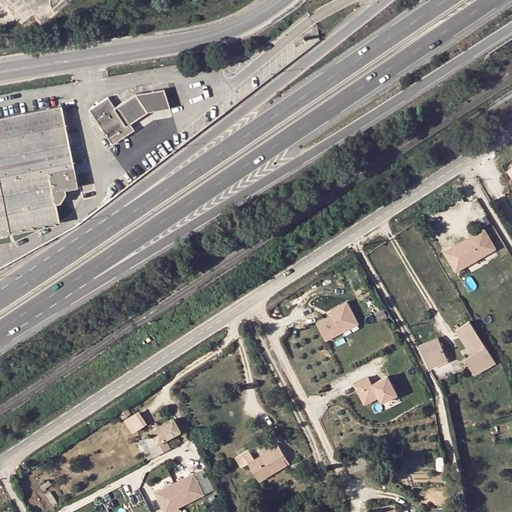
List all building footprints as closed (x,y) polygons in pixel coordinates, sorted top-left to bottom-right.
[(112,144),(134,130),(130,123),(147,111),(169,107),(163,89),(136,93),(115,107),(108,97),(90,109),(112,144)] [(0,233),(47,224),(59,222),(55,203),(59,202),(65,193),(64,189),(77,187),(61,106),(0,117),(0,233)] [(461,260),(465,267),(496,249),(484,229),(445,252),(452,265),(461,260)] [(461,260),(452,265),(456,272),(465,267),(461,260)] [(316,321),(326,340),(361,323),(349,299),(331,308),(333,313),(316,321)] [(464,359),(474,374),(494,362),(469,320),(455,329),(471,355),(464,359)] [(437,337),(419,345),(429,368),(447,360),(437,337)] [(368,377),(355,384),(365,403),(379,396),(382,402),(397,395),(387,376),(372,384),(368,377)] [(133,432),(149,423),(141,409),(125,419),(133,432)] [(156,454),(170,447),(165,437),(180,428),(173,417),(149,430),(151,434),(143,438),(148,446),(151,445),(156,454)] [(263,453),(264,455),(279,446),(277,443),(262,451),(263,453)] [(248,463),(259,480),(288,463),(279,446),(264,455),(263,453),(255,458),(249,449),(234,457),(240,467),(248,463)] [(370,454),(362,457),(367,469),(374,467),(370,454)] [(350,474),(367,469),(362,457),(346,462),(350,474)] [(195,472),(155,492),(164,511),(181,511),(179,507),(205,494),(195,472)] [(269,497),(264,500),(269,510),(275,507),(269,497)] [(396,511),(394,502),(372,507),(373,511),(396,511)]
